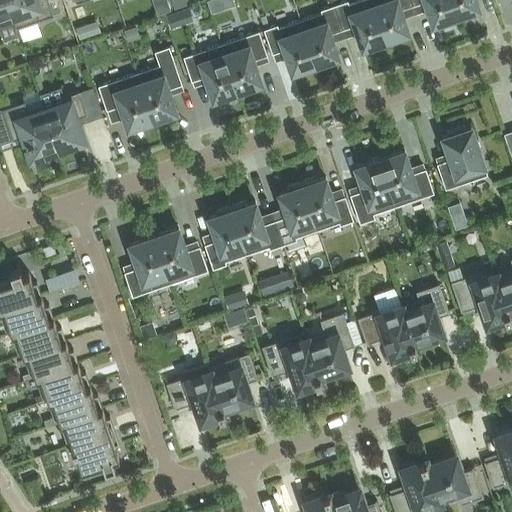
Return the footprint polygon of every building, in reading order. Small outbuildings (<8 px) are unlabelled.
[(0,23),(13,19),(5,0),(0,0),(0,32),(1,32),(0,29),(0,23)] [(5,0),(13,19),(15,27),(53,14),(48,0),(5,0)] [(221,0),(206,0),(210,9),(223,5),(221,0)] [(370,45),(371,48),(387,43),(371,0),(354,0),(349,2),(347,0),(345,0),(334,4),(342,29),(354,24),(362,47),(370,45)] [(371,0),(387,43),(402,38),(401,34),(409,31),(401,9),(413,5),(411,0),(371,0)] [(425,1),(432,23),(440,21),(442,24),(457,19),(450,0),(411,0),(413,5),(425,1)] [(476,0),(450,0),(457,19),(472,14),(471,10),(479,7),(476,0)] [(330,58),(338,55),(331,33),(342,29),(334,4),(320,9),(321,11),(300,19),(316,67),(332,62),(330,58)] [(176,9),(164,13),(167,23),(179,19),(176,9)] [(284,49),(292,72),(300,69),(301,72),(316,67),(300,19),(278,26),(277,23),(264,28),(272,53),(284,49)] [(136,25),(124,29),(128,41),(140,36),(136,25)] [(251,88),(250,86),(262,82),(254,59),(267,54),(259,30),(221,43),(238,92),(251,88)] [(205,76),(213,98),(236,90),(237,92),(238,92),(221,43),(183,56),(191,80),(205,76)] [(169,45),(154,50),(159,64),(136,72),(153,121),(154,121),(153,119),(177,111),(169,88),(182,83),(169,45)] [(98,85),(106,109),(120,105),(127,128),(139,124),(140,125),(153,121),(136,72),(98,85)] [(66,100),(47,106),(62,152),(83,145),(74,118),(87,114),(79,90),(64,96),(66,100)] [(62,152),(47,106),(28,113),(24,100),(2,108),(13,139),(26,135),(28,140),(27,141),(29,145),(30,144),(35,161),(62,152)] [(466,128),(465,125),(447,131),(448,134),(443,136),(450,158),(437,162),(445,188),(487,174),(480,152),(482,152),(477,138),(475,138),(471,126),(466,128)] [(434,192),(426,168),(412,172),(404,149),(381,157),(380,155),(379,156),(396,205),(434,192)] [(363,189),(350,193),(360,222),(375,217),(373,213),(396,205),(379,156),(366,160),(367,162),(355,166),(363,189)] [(317,229),(339,222),(340,224),(353,219),(345,195),(333,199),(326,176),(318,179),(316,176),(301,181),(317,229)] [(275,219),(283,244),(297,239),(296,236),(317,229),(301,181),(285,186),(287,189),(279,192),(286,215),(275,219)] [(283,244),(275,219),(263,223),(255,200),(247,203),(246,200),(231,205),(247,253),(269,246),(270,248),(283,244)] [(231,205),(215,210),(216,214),(208,216),(216,239),(204,243),(213,268),(226,263),(225,260),(247,253),(231,205)] [(155,235),(154,233),(153,233),(170,282),(208,269),(200,245),(186,249),(178,227),(155,235)] [(137,266),(124,271),(132,295),(170,282),(153,233),(140,238),(141,239),(129,243),(137,266)] [(52,244),(42,248),(45,256),(55,253),(52,244)] [(450,251),(440,255),(443,266),(454,262),(450,251)] [(511,257),(511,258),(511,262),(511,268),(496,274),(510,315),(511,315),(509,309),(511,308),(511,257)] [(57,287),(86,276),(81,263),(52,275),(57,287)] [(0,308),(41,294),(41,293),(37,281),(33,282),(29,271),(22,273),(20,266),(10,269),(13,277),(0,280),(0,308)] [(288,270),(273,275),(278,291),(293,286),(288,270)] [(487,322),(505,316),(505,317),(510,315),(496,274),(474,281),(472,274),(451,281),(461,311),(462,310),(481,303),(487,322)] [(449,313),(439,283),(416,291),(419,300),(401,306),(416,348),(414,342),(442,332),(436,316),(448,312),(448,313),(449,313)] [(45,305),(41,294),(0,308),(0,309),(4,308),(12,331),(54,317),(53,316),(49,304),(45,305)] [(245,304),(249,316),(256,314),(252,302),(245,304)] [(357,317),(367,343),(368,343),(367,342),(386,336),(393,355),(410,349),(411,349),(416,348),(401,306),(380,313),(379,310),(357,317)] [(320,319),(324,332),(307,338),(321,380),(322,380),(320,374),(322,373),(347,365),(342,349),(353,345),(354,345),(343,311),(320,319)] [(24,353),(66,339),(65,338),(61,326),(57,327),(54,317),(12,331),(12,332),(16,330),(24,353)] [(155,319),(143,323),(147,335),(159,331),(155,319)] [(258,323),(251,326),(254,334),(261,332),(258,323)] [(175,330),(163,334),(167,345),(174,343),(178,336),(175,330)] [(321,380),(307,338),(304,331),(283,338),(262,345),(272,375),(273,375),(273,374),(292,368),(298,387),(316,381),(316,382),(321,380)] [(28,353),(36,376),(78,362),(78,361),(77,361),(73,348),(69,350),(66,339),(24,353),(24,354),(28,353)] [(258,378),(249,352),(226,360),(228,365),(210,371),(224,413),(225,413),(223,407),(225,406),(250,398),(245,382),(256,378),(257,379),(258,378)] [(46,392),(48,398),(90,384),(90,383),(85,371),(82,372),(78,362),(36,376),(36,377),(41,375),(46,392)] [(224,413),(210,371),(207,362),(182,371),(184,376),(166,382),(175,408),(176,408),(176,407),(195,401),(201,420),(219,414),(219,415),(224,413)] [(59,415),(61,421),(102,406),(98,393),(94,395),(90,384),(48,398),(49,399),(53,398),(59,415)] [(46,392),(35,396),(37,402),(48,398),(46,392)] [(65,420),(73,443),(114,429),(110,416),(106,417),(102,406),(61,421),(61,422),(65,420)] [(59,415),(49,418),(51,424),(61,421),(59,415)] [(119,442),(114,429),(73,443),(74,447),(72,447),(74,452),(76,451),(81,467),(102,460),(105,468),(115,464),(112,457),(119,455),(115,444),(119,442)] [(511,480),(511,430),(497,435),(504,454),(485,461),(485,460),(484,460),(493,487),(511,480)] [(455,455),(428,465),(426,459),(425,459),(439,501),(457,495),(460,504),(483,496),(473,466),(472,467),(460,471),(455,455)] [(389,493),(395,511),(418,511),(419,511),(418,508),(439,501),(425,459),(420,461),(403,467),(409,487),(390,493),(390,492),(389,493)] [(358,488),(331,498),(329,492),(328,492),(334,511),(380,511),(376,499),(375,500),(364,504),(358,488)] [(334,511),(328,492),(323,494),(324,494),(306,501),(309,511),(334,511)]
